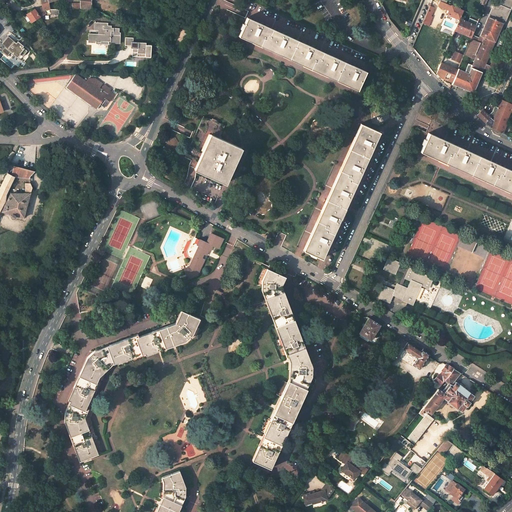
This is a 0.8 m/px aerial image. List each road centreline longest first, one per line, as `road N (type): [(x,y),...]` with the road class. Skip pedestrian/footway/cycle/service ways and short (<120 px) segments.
road 1 (secondary): [(112,203),(33,369),(8,511)]
road 2 (unclassified): [(331,283),(511,396)]
road 3 (residential): [(331,283),(423,92)]
road 4 (unknown): [(398,113),(386,132),(362,122),(296,263)]
road 5 (unclassified): [(156,184),(331,283)]
road 6 (unknown): [(255,11),(374,64),(398,113)]
road 7 (secondary): [(210,0),(150,127)]
road 8 (unknown): [(511,202),(396,145)]
